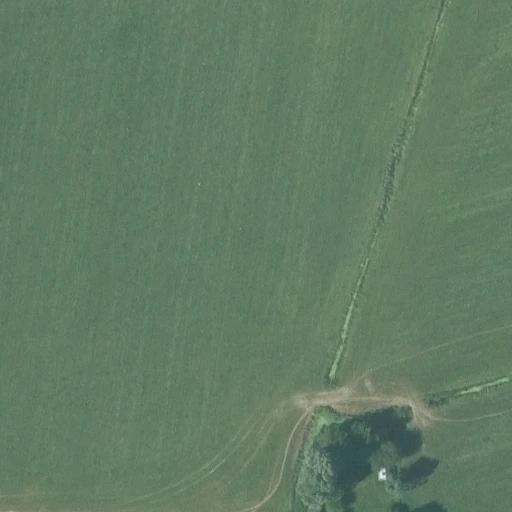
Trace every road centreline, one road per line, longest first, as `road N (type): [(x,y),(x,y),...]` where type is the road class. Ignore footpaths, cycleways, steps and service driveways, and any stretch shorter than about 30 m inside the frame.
road 1 (track): [(354,391),(290,403),(216,489),(158,511)]
road 2 (track): [(431,511),(418,431),(401,391),(354,391),(372,339)]
